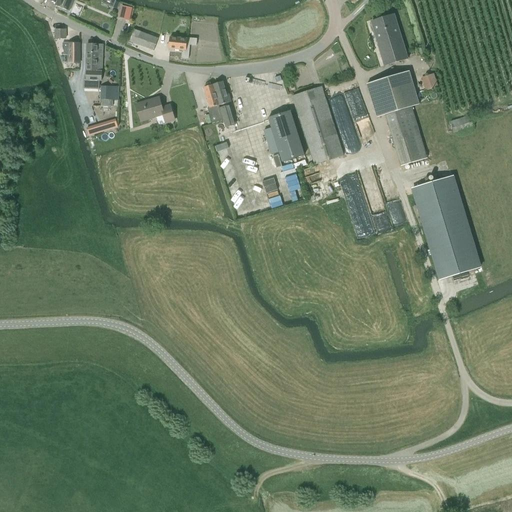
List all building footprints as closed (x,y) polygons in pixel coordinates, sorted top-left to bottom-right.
[(68,10),(72,0),(50,0),(51,0),(56,2),(55,5),(68,10)] [(130,20),(133,7),(123,5),(120,17),(130,20)] [(398,15),(375,22),(389,67),(412,60),(398,15)] [(65,38),(66,29),(55,28),(55,37),(65,38)] [(129,42),(153,51),(157,38),(133,29),(129,42)] [(195,45),(196,39),(186,38),(186,39),(169,37),(168,49),(182,50),(181,58),(187,59),(189,45),(195,45)] [(79,63),(79,43),(69,43),(69,44),(63,44),(63,50),(65,50),(65,55),(68,55),(68,63),(79,63)] [(101,71),(102,55),(102,45),(86,44),(85,70),(85,80),(83,79),(83,89),(98,89),(99,81),(101,81),(101,71)] [(377,119),(386,116),(412,108),(419,106),(409,72),(367,85),(377,119)] [(438,88),(434,74),(421,78),(426,92),(438,88)] [(213,86),(219,106),(220,106),(226,129),(227,129),(235,126),(229,107),(228,107),(227,104),(231,103),(228,93),(226,94),(222,83),(213,86)] [(219,106),(213,86),(204,89),(210,109),(208,110),(212,125),(223,122),(219,107),(219,106)] [(111,88),(100,87),(99,107),(110,107),(111,88)] [(323,89),(294,98),(316,167),(345,157),(323,89)] [(348,99),(360,96),(359,89),(346,92),(348,99)] [(159,109),(156,98),(133,105),(138,122),(161,116),(163,123),(172,121),(168,106),(159,109)] [(351,104),(356,124),(367,121),(363,102),(351,104)] [(427,159),(412,108),(386,116),(401,167),(427,159)] [(271,128),(264,131),(272,155),(279,153),(282,162),(305,155),(291,112),(268,119),(271,128)] [(470,117),(450,122),(454,133),(473,128),(470,117)] [(441,281),(479,269),(451,177),(412,189),(441,281)] [(232,189),(235,209),(248,208),(244,187),(232,189)] [(264,203),(246,210),(247,215),(266,208),(264,203)]
